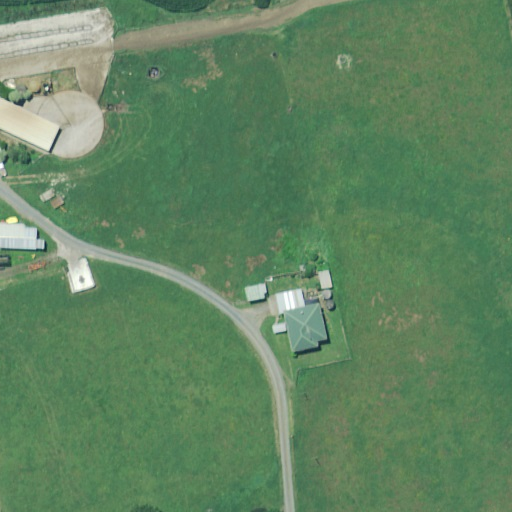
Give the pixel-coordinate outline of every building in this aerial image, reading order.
[(60,127),(0,98),(0,128),(49,151),(60,127)] [(39,226),(1,225),(0,249),(38,250),(39,226)] [(334,287),(331,272),(320,274),(323,289),(334,287)] [(267,298),(264,286),(246,289),(249,302),(267,298)] [(286,314),(287,322),(273,325),(276,335),(289,333),(293,353),(330,346),(322,305),(307,308),(304,291),(277,296),(281,315),(286,314)]
